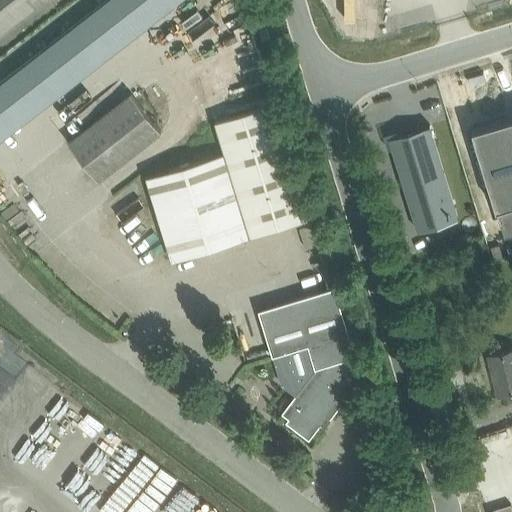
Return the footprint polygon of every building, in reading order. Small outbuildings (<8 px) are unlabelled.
[(0,0),(0,31),(41,0),(0,0)] [(0,137),(185,0),(107,0),(0,79),(0,137)] [(162,130),(132,92),(69,141),(99,179),(162,130)] [(225,150),(147,174),(173,259),(309,217),(273,102),(216,120),(225,150)] [(511,115),(473,127),(497,206),(511,201),(511,115)] [(393,146),(388,147),(388,148),(393,146),(419,230),(445,222),(459,218),(430,124),(431,124),(404,132),(403,132),(404,132),(390,137),(393,146)] [(259,308),(273,354),(275,353),(284,382),(297,392),(286,406),(293,412),(286,420),(310,438),(321,424),(327,415),(331,418),(361,378),(354,354),(357,354),(335,285),(319,290),(259,308)] [(489,317),(487,304),(473,305),(475,318),(489,317)] [(511,348),(509,349),(489,354),(499,394),(511,390),(511,348)] [(511,500),(491,503),(492,511),(511,509),(511,500)]
